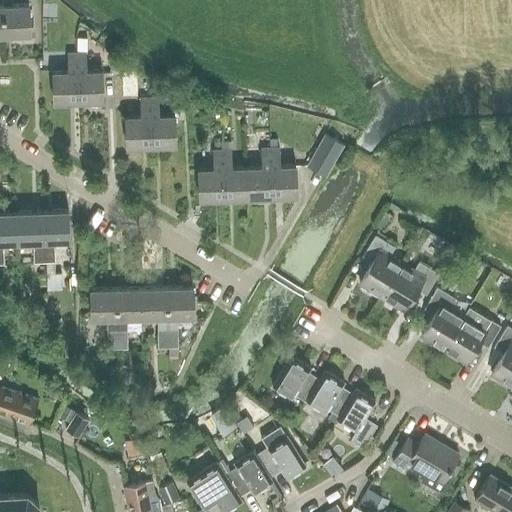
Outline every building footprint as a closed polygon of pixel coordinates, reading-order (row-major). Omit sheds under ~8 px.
[(1,0),(2,5),(3,35),(30,34),(29,4),(13,4),(12,0),(1,0)] [(77,37),(77,50),(87,50),(87,37),(77,37)] [(54,103),(80,102),(77,52),(67,53),(68,71),(53,72),(54,103)] [(77,52),(80,102),(103,101),(102,70),(86,70),(85,52),(77,52)] [(127,147),(151,146),(149,97),(139,98),(140,116),(125,116),(127,147)] [(149,97),(151,146),(175,145),(174,114),(158,115),(157,97),(149,97)] [(188,134),(204,133),(202,107),(187,108),(188,134)] [(332,164),(343,142),(329,135),(318,157),(332,164)] [(248,198),(247,167),(233,167),(231,141),(221,141),(221,142),(223,199),(248,198)] [(199,200),(223,199),(221,142),(212,143),(212,150),(213,168),(198,169),(199,200)] [(248,198),(272,197),(270,147),(261,148),(261,166),(247,167),(248,198)] [(270,147),(272,197),(297,196),(296,164),(280,165),(279,147),(270,147)] [(385,228),(394,213),(387,209),(378,223),(385,228)] [(44,211),(46,262),(55,261),(54,240),(70,240),(69,210),(44,211)] [(34,262),(46,262),(44,211),(16,212),(17,242),(33,241),(34,262)] [(3,242),(17,242),(16,212),(0,212),(0,263),(4,263),(3,242)] [(381,295),(401,263),(389,256),(394,247),(375,235),(363,256),(372,261),(360,282),(381,295)] [(401,263),(381,295),(404,309),(416,288),(426,294),(438,273),(419,262),(413,271),(401,263)] [(158,347),(168,347),(166,286),(142,287),(143,317),(157,317),(158,347)] [(166,286),(168,347),(178,347),(177,316),(193,316),(193,286),(166,286)] [(127,317),(143,317),(142,287),(116,288),(118,348),(128,348),(127,317)] [(443,348),(463,315),(450,308),(456,299),(437,287),(424,307),(434,314),(421,335),(443,348)] [(108,348),(118,348),(116,288),(91,288),(91,318),(107,318),(108,348)] [(463,315),(443,348),(466,361),(478,341),(488,346),(500,325),(481,314),(475,323),(463,315)] [(511,385),(511,328),(507,326),(494,347),(504,352),(491,373),(511,385)] [(307,400),(320,378),(308,371),(311,367),(291,355),(273,385),(293,398),(295,394),(307,402),(308,400),(307,400)] [(340,415),(354,393),(341,386),(344,382),(325,370),(320,378),(307,400),(308,400),(326,412),(328,408),(340,415)] [(0,415),(29,425),(38,400),(0,386),(0,415)] [(356,389),(354,393),(340,415),(338,419),(357,431),(352,439),(364,447),(378,425),(365,417),(375,401),(356,389)] [(224,406),(210,415),(223,436),(237,427),(224,406)] [(79,436),(89,419),(76,412),(66,429),(79,436)] [(254,426),(247,416),(237,422),(243,433),(254,426)] [(256,454),(270,477),(281,469),(287,478),(306,466),(280,425),(262,437),(268,446),(256,454)] [(458,454),(424,434),(418,444),(408,438),(393,462),(404,468),(408,461),(425,472),(421,479),(443,493),(455,473),(449,470),(458,454)] [(147,452),(143,435),(130,438),(134,455),(147,452)] [(273,481),(270,477),(256,454),(254,450),(234,463),(236,466),(225,474),(239,496),(251,489),(253,493),(273,481)] [(223,511),(242,500),(239,496),(225,474),(217,461),(186,481),(200,504),(212,496),(222,511),(223,511)] [(494,511),(511,511),(511,487),(490,474),(474,500),(494,511)] [(156,496),(152,480),(124,486),(129,511),(161,511),(159,498),(156,496)] [(165,503),(179,498),(172,481),(159,487),(165,503)] [(368,489),(361,503),(379,511),(382,511),(389,499),(368,489)] [(0,511),(39,511),(39,505),(25,493),(0,494),(0,511)] [(466,511),(469,509),(455,501),(447,511),(466,511)] [(173,511),(171,503),(162,505),(163,511),(173,511)]
